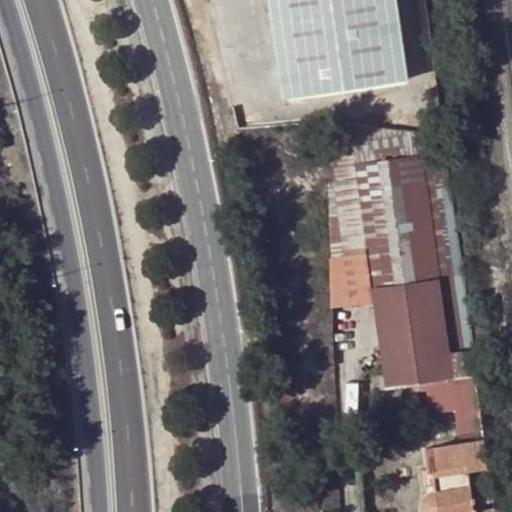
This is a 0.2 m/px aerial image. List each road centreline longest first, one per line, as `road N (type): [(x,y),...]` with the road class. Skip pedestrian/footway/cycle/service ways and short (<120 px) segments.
road 1 (primary): [(1,0),(31,92),(78,336),(95,511)]
road 2 (primary): [(132,511),(112,342),(63,86),(38,0)]
road 3 (secondary): [(150,0),(186,129),(221,326),(241,511)]
